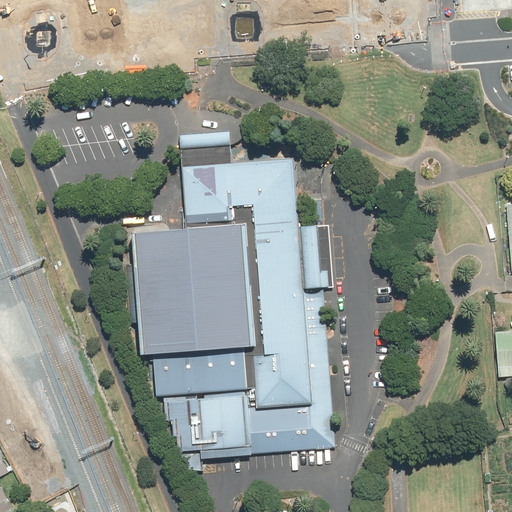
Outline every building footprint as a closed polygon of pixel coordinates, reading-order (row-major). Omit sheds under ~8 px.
[(230,132),(179,135),(179,142),(184,225),(138,228),(149,395),(194,392),(198,455),(332,446),(317,226),(300,227),(298,207),(295,159),(232,163),(230,132)] [(125,206),(125,222),(149,223),(150,207),(125,206)] [(511,330),(497,332),(501,377),(505,377),(506,386),(511,385),(511,330)] [(0,455),(0,477),(9,473),(0,455)] [(0,511),(10,511),(15,510),(0,482),(0,511)]
